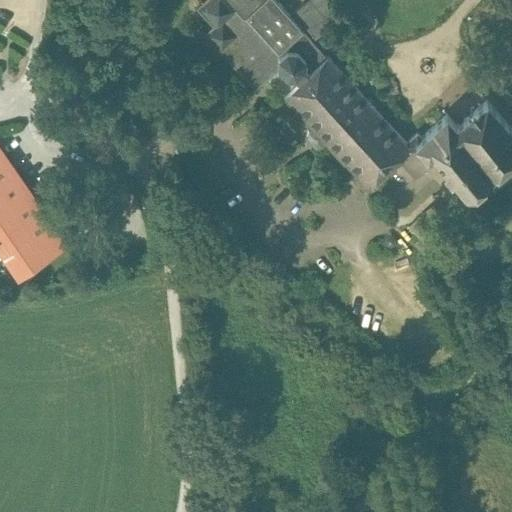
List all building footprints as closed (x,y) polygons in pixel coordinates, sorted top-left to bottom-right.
[(283,96),(284,95),(284,94),(300,80),(326,56),(291,15),(277,0),(207,0),(201,7),(217,25),(208,33),(258,86),(267,78),(283,96)] [(329,0),(308,0),(291,15),(313,39),(342,16),(329,0)] [(406,140),(328,54),(326,56),(300,80),(284,94),(284,95),(316,129),(325,139),(367,185),(398,156),(411,145),(406,140)] [(511,126),(486,98),(458,123),(447,110),(420,135),(416,130),(406,140),(411,145),(398,156),(416,175),(437,155),(447,166),(444,168),(450,176),(453,173),(470,192),(471,191),(481,202),(511,174),(511,126)] [(325,139),(316,129),(309,130),(306,138),(315,148),(323,146),(325,139)] [(63,242),(0,150),(0,247),(18,273),(63,242)] [(433,204),(409,225),(430,248),(442,237),(436,230),(447,220),(433,204)]
